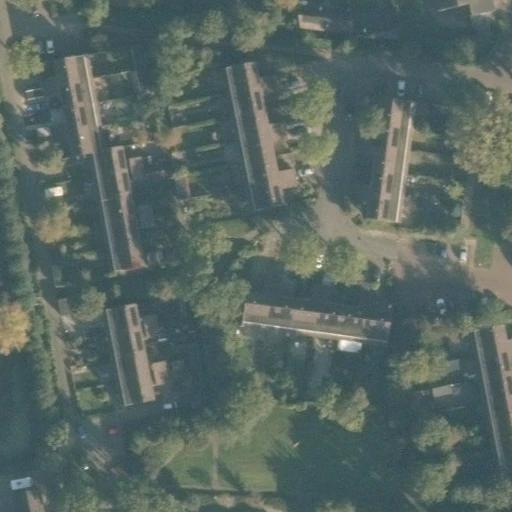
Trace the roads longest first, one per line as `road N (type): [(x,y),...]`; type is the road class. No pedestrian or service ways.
road 1 (residential): [(105,511),(99,475),(68,414),(1,46),(1,6)]
road 2 (residential): [(328,236),(348,73),(360,66),(507,84)]
road 3 (residential): [(511,290),(431,274),(405,257),(328,236)]
